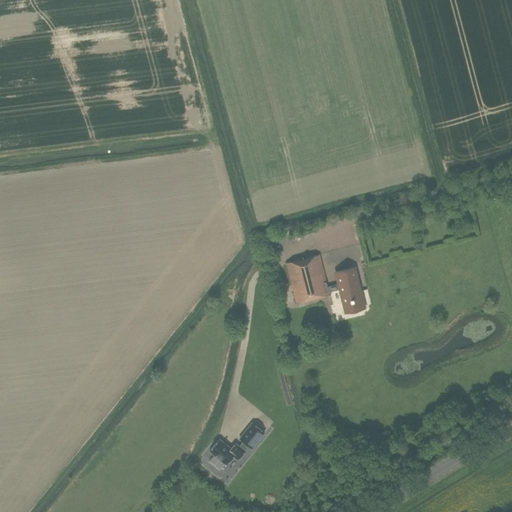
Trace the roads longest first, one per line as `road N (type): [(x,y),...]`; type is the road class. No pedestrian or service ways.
road 1 (primary): [(371,511),(511,428)]
road 2 (residential): [(355,214),(511,170)]
